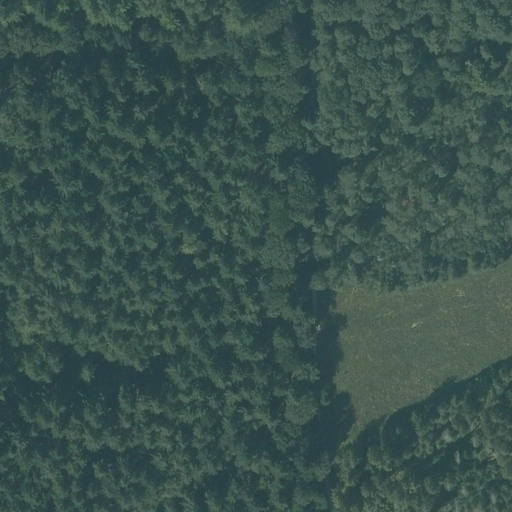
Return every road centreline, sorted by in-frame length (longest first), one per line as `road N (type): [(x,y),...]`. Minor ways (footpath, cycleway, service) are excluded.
road 1 (track): [(314,511),(298,418),(273,0)]
road 2 (track): [(0,15),(251,16)]
